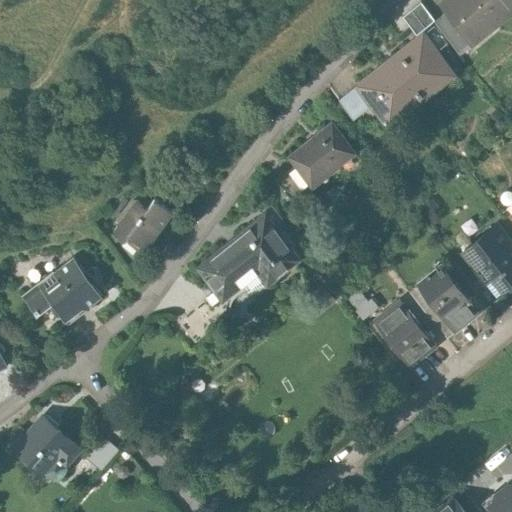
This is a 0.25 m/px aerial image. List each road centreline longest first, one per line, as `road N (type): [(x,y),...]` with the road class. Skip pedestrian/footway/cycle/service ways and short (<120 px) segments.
road 1 (residential): [(84,353),(145,299),(305,94),(394,0)]
road 2 (residential): [(283,511),(511,326)]
road 3 (residential): [(210,511),(84,353)]
